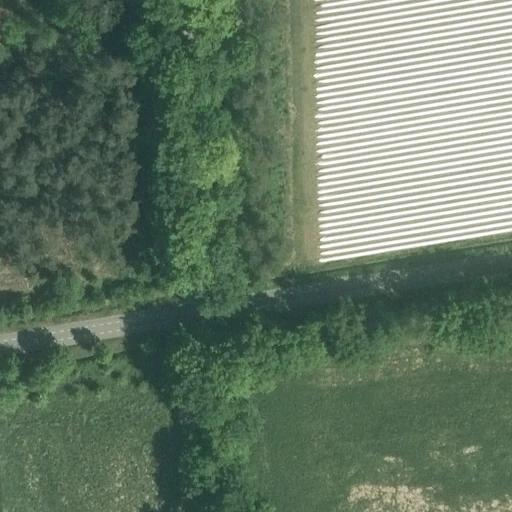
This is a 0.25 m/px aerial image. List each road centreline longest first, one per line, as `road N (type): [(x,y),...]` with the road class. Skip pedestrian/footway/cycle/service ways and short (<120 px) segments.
road 1 (tertiary): [(0,345),(511,262)]
road 2 (track): [(187,0),(204,312)]
